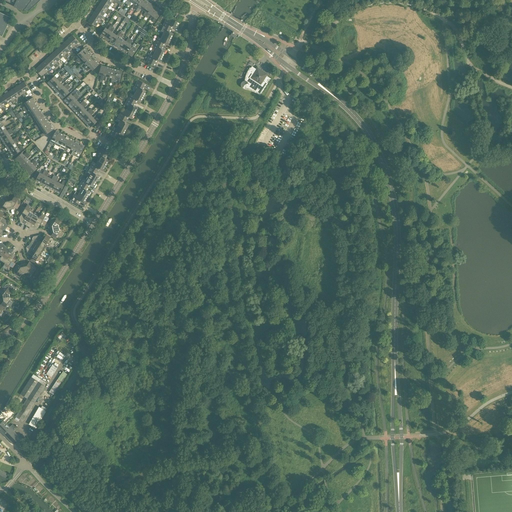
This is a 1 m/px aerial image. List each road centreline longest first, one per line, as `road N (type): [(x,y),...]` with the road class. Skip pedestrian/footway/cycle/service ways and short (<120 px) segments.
road 1 (tertiary): [(394,364),(390,186),(367,132),(323,88)]
road 2 (residential): [(133,159),(59,127),(26,72)]
road 3 (residential): [(13,330),(38,307),(93,224)]
road 4 (tertiary): [(394,364),(398,495)]
road 5 (tertiary): [(398,495),(394,364)]
road 6 (residential): [(175,87),(107,62),(76,24)]
